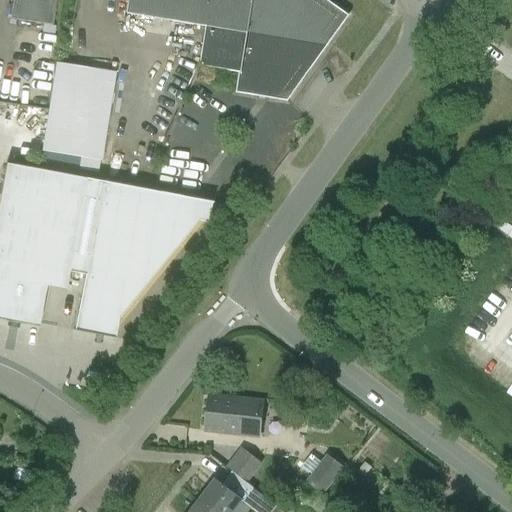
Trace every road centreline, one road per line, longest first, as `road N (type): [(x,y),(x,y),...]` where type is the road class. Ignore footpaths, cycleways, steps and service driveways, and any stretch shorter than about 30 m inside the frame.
road 1 (unclassified): [(238,289),(511,500)]
road 2 (tertiary): [(238,289),(436,8)]
road 3 (tertiary): [(106,459),(238,289)]
road 4 (unclassified): [(106,459),(70,424),(0,379)]
